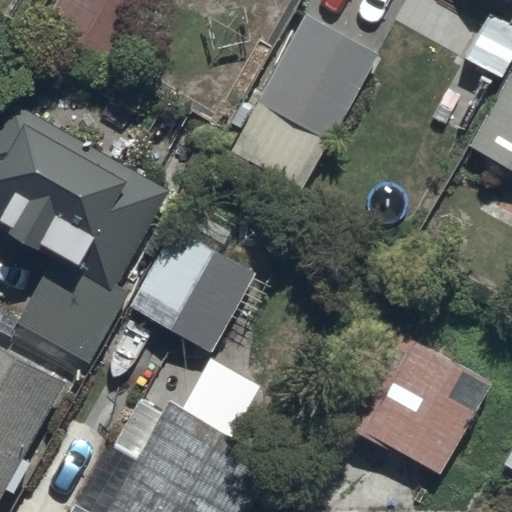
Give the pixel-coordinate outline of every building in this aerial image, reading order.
[(58,0),(44,27),(119,70),(158,0),(58,0)] [(511,0),(431,0),(483,27),(465,60),(473,64),(467,76),(485,86),(493,71),(505,78),(511,65),(511,0)] [(305,194),(381,58),(426,83),(452,37),(399,8),(373,53),(308,17),(232,154),(305,194)] [(511,77),(471,148),(511,171),(511,77)] [(84,145),(14,105),(0,128),(0,230),(56,262),(20,325),(91,366),(131,295),(117,287),(170,194),(128,170),(137,153),(94,128),(84,145)] [(173,232),(130,306),(212,354),(255,280),(173,232)] [(444,474),(491,386),(443,361),(459,332),(417,309),(402,336),(380,325),(332,415),(444,474)] [(66,382),(0,346),(0,496),(5,487),(15,493),(30,465),(23,461),(66,382)] [(110,442),(71,511),(253,511),(278,468),(169,407),(140,459),(110,442)]
